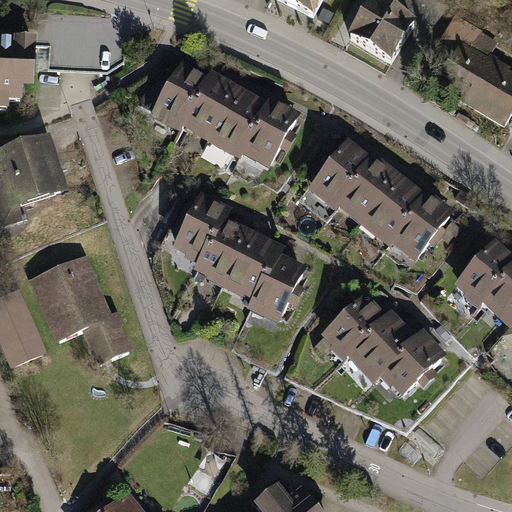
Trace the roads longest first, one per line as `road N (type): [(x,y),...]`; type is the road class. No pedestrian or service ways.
road 1 (residential): [(459,511),(185,386),(162,342),(84,108)]
road 2 (tertiary): [(511,189),(324,72),(150,0)]
